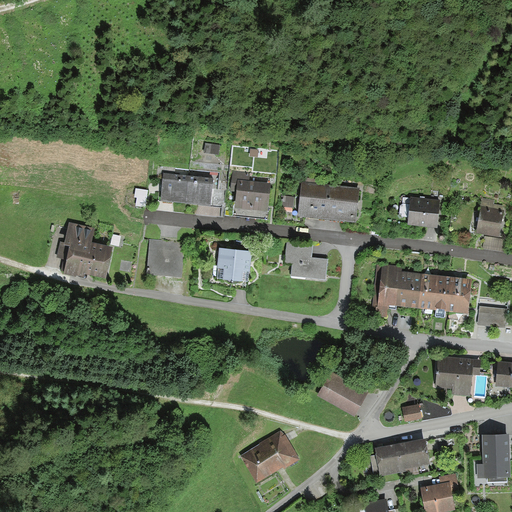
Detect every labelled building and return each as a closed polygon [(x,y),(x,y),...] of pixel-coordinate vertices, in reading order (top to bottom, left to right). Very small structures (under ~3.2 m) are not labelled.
[(220,145),(205,143),(204,153),(219,154),(220,145)] [(259,149),(250,149),(249,156),(258,157),(259,149)] [(250,173),(232,171),(230,191),(237,192),(235,208),(268,212),(271,183),(249,181),(250,173)] [(186,203),(189,175),(163,173),(160,201),(186,203)] [(214,178),(189,175),(186,203),(211,206),(212,189),(214,178)] [(298,216),(327,219),(331,185),(302,182),(298,216)] [(331,185),(327,219),(356,223),(360,188),(331,185)] [(146,188),(137,187),(135,202),(144,204),(146,188)] [(294,196),(283,195),(282,207),(293,208),(294,196)] [(440,200),(410,197),(408,225),(437,228),(440,200)] [(482,198),(481,206),(503,210),(504,206),(494,204),(495,200),(482,198)] [(503,210),(481,206),(476,233),(500,237),(504,210),(503,210)] [(95,228),(69,222),(64,242),(60,241),(56,257),(64,259),(61,270),(64,271),(64,274),(76,277),(76,276),(84,277),(85,274),(106,278),(113,247),(92,242),(95,228)] [(505,239),(485,236),(483,249),(503,252),(505,239)] [(185,242),(149,239),(147,275),(182,277),(185,242)] [(313,244),(287,242),(285,263),(292,263),(291,276),(326,279),(328,259),(312,257),(313,244)] [(251,251),(219,248),(217,268),(218,268),(217,278),(223,279),(223,280),(248,282),(251,251)] [(418,308),(422,274),(402,272),(402,267),(377,264),(372,307),(376,307),(388,308),(396,309),(396,306),(418,308)] [(433,310),(437,275),(422,274),(418,308),(433,310)] [(448,311),(451,277),(437,275),(433,310),(448,311)] [(472,279),(451,277),(448,311),(468,313),(472,279)] [(507,308),(479,306),(478,325),(505,327),(507,308)] [(386,317),(388,308),(376,307),(375,316),(386,317)] [(470,396),(472,375),(473,359),(439,356),(436,387),(452,389),(452,395),(470,396)] [(481,359),(473,359),(472,375),(480,375),(481,359)] [(511,362),(498,361),(496,386),(511,387),(511,362)] [(368,393),(331,372),(317,395),(355,417),(368,393)] [(419,404),(402,408),(405,422),(422,418),(419,404)] [(260,444),(240,456),(257,483),(283,467),(284,469),(300,459),(285,434),(284,435),(281,430),(259,443),(260,444)] [(509,434),(482,435),(483,464),(477,464),(477,478),(487,478),(507,477),(511,477),(509,434)] [(425,438),(374,448),(376,455),(370,456),(373,475),(379,473),(380,477),(406,472),(405,469),(430,464),(425,438)] [(455,473),(439,477),(440,483),(450,481),(452,491),(459,489),(455,473)] [(440,483),(420,487),(425,511),(445,511),(456,510),(452,491),(450,481),(440,483)] [(386,498),(365,502),(366,511),(388,511),(389,511),(386,498)]
